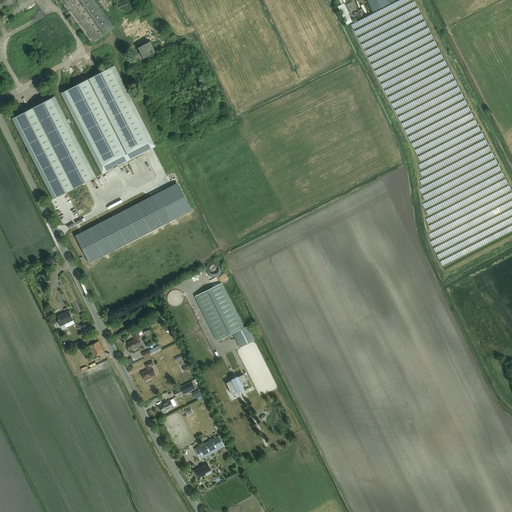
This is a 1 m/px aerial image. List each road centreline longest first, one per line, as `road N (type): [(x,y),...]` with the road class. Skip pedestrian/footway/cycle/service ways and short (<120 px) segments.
road 1 (unclassified): [(201,511),(0,118)]
road 2 (unknown): [(20,87),(80,46),(49,7)]
